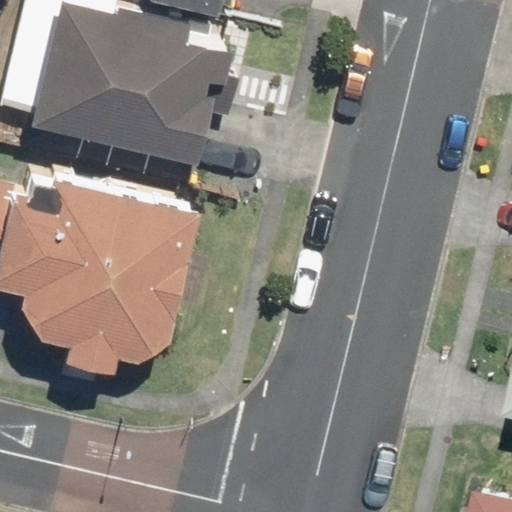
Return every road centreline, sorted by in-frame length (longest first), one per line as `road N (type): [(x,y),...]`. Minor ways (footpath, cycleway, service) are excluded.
road 1 (residential): [(433,0),(300,511)]
road 2 (residential): [(274,511),(0,447)]
